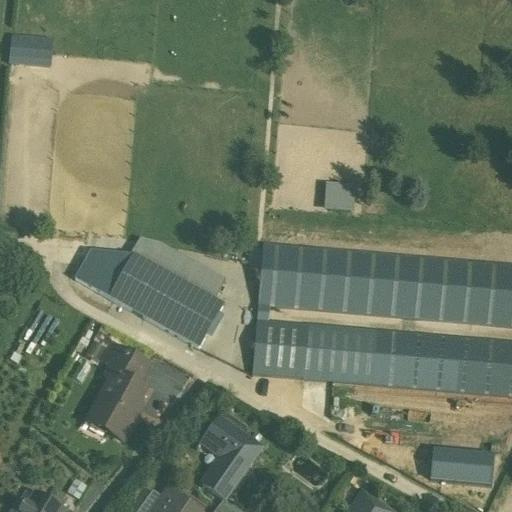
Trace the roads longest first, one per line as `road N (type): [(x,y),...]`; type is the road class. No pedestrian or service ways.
road 1 (unknown): [(203,376),(79,300),(24,249)]
road 2 (residential): [(94,511),(203,376)]
